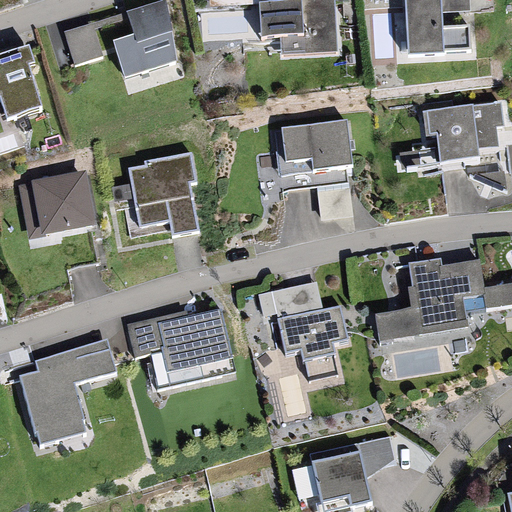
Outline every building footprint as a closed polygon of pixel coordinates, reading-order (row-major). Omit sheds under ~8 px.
[(166,0),(163,0),(129,11),(136,33),(114,39),(126,78),(178,61),(166,0)] [(358,0),(282,0),(290,66),(365,57),(358,0)] [(491,0),(416,0),(425,73),(499,64),(491,0)] [(90,23),(63,32),(73,66),(101,58),(90,23)] [(59,100),(42,38),(0,49),(0,90),(14,87),(21,110),(59,100)] [(511,115),(510,103),(439,115),(451,187),(511,177),(511,115)] [(363,127),(290,134),(295,196),(369,189),(363,127)] [(202,157),(124,178),(145,256),(223,235),(202,157)] [(111,169),(38,186),(54,254),(127,236),(111,169)] [(431,302),(394,310),(400,339),(484,320),(476,283),(502,277),(494,243),(421,259),(431,302)] [(333,273),(273,289),(291,358),(310,353),(316,376),(358,365),(333,273)] [(511,276),(502,277),(511,299),(511,298),(511,276)] [(188,304),(129,320),(139,356),(162,350),(170,379),(254,356),(238,300),(194,312),(188,304)] [(91,381),(124,372),(115,337),(43,356),(46,366),(26,372),(47,447),(105,431),(91,381)] [(0,408),(0,461),(16,456),(0,408)] [(402,460),(396,436),(314,457),(326,503),(382,489),(377,467),(402,460)]
